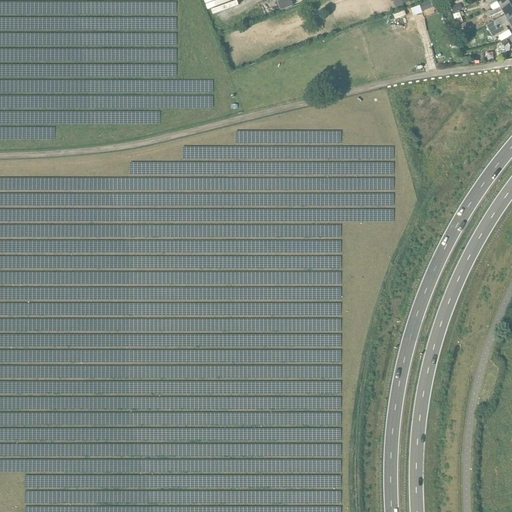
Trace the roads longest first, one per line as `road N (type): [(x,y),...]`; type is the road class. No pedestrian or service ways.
road 1 (trunk): [(511,145),(454,227),(410,335),(392,429),(391,511)]
road 2 (trunk): [(417,511),(419,419),(439,329),(468,257),(511,185)]
